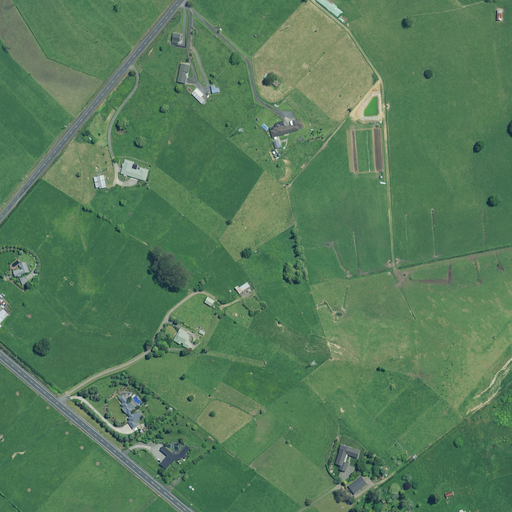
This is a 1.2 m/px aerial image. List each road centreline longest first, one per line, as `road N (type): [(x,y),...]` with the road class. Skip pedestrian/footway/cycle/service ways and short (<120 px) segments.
road 1 (unclassified): [(0,218),(181,0)]
road 2 (tertiary): [(188,511),(0,354)]
